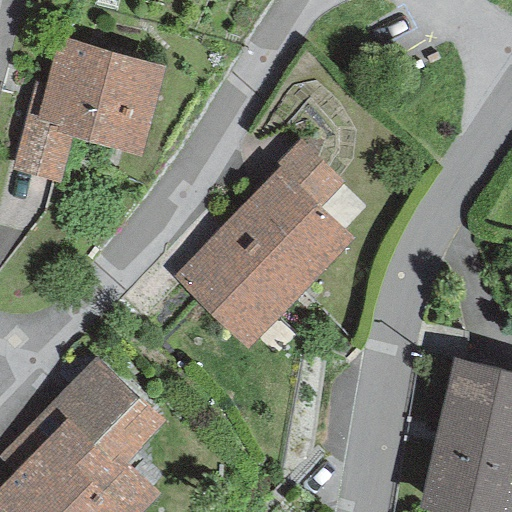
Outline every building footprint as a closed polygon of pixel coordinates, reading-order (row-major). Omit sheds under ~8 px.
[(164,68),(56,37),(43,85),(34,121),(57,127),(55,134),(70,138),(139,158),(164,68)] [(58,182),(70,138),(55,134),(57,127),(34,121),(43,85),(35,83),(11,170),(58,182)] [(279,168),(320,208),(344,183),(299,139),(274,164),(279,168)] [(279,168),(226,222),(300,294),(353,239),(320,208),(279,168)] [(245,350),(300,294),(226,222),(171,278),(245,350)] [(94,357),(50,405),(121,470),(126,464),(165,422),(94,357)] [(511,511),(511,373),(452,359),(417,508),(432,511),(511,511)] [(0,459),(14,472),(55,511),(141,511),(158,493),(126,464),(121,470),(50,405),(0,454),(0,459)] [(55,511),(14,472),(0,486),(0,511),(55,511)]
